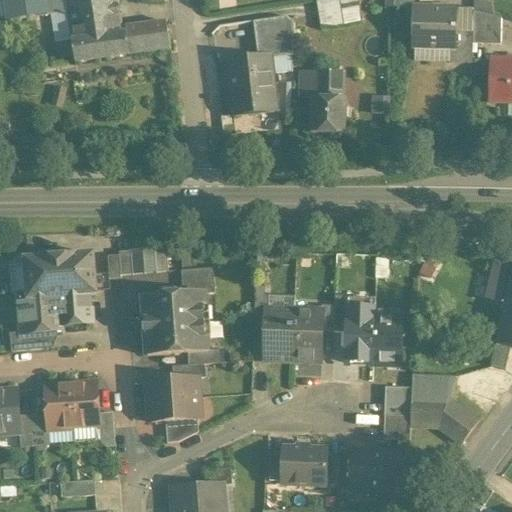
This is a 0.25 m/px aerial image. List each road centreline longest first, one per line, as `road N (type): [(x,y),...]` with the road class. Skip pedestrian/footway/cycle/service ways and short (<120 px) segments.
road 1 (secondary): [(201,201),(511,212)]
road 2 (residential): [(133,485),(122,357),(0,368)]
road 3 (residential): [(133,485),(251,427),(331,407)]
road 4 (residential): [(201,201),(184,0)]
road 5 (secondary): [(0,207),(201,201)]
